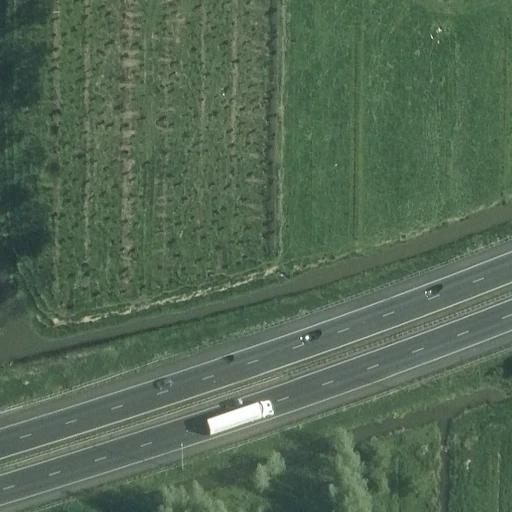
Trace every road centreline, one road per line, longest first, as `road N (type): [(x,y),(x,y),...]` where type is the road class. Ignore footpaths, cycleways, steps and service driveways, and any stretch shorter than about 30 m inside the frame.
road 1 (motorway): [(0,489),(511,312)]
road 2 (motorway): [(511,265),(211,375),(0,441)]
